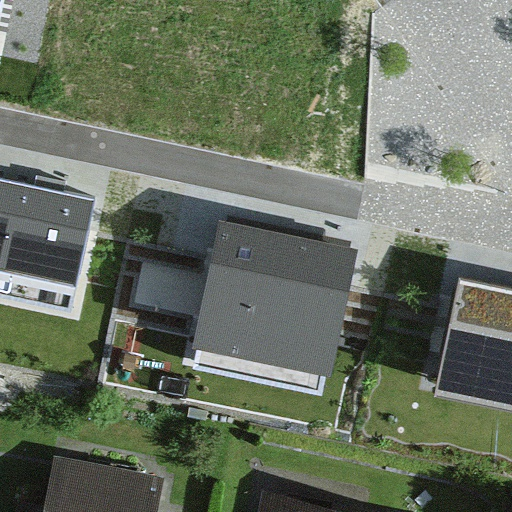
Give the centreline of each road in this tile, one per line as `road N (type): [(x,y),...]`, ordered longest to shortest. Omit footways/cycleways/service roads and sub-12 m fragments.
road 1 (residential): [(511,225),(0,116)]
road 2 (residential): [(396,0),(511,169)]
